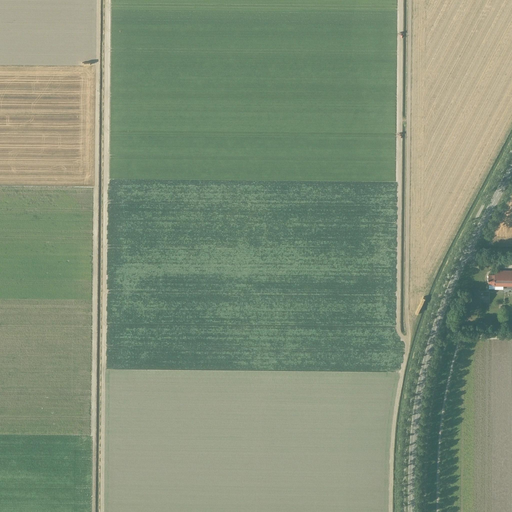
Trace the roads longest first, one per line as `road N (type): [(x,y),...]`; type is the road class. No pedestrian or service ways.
road 1 (track): [(401,0),(398,292),(399,330),(407,338),(392,422),(390,511)]
road 2 (secondary): [(411,511),(414,425),(430,345),(451,285),(511,167)]
